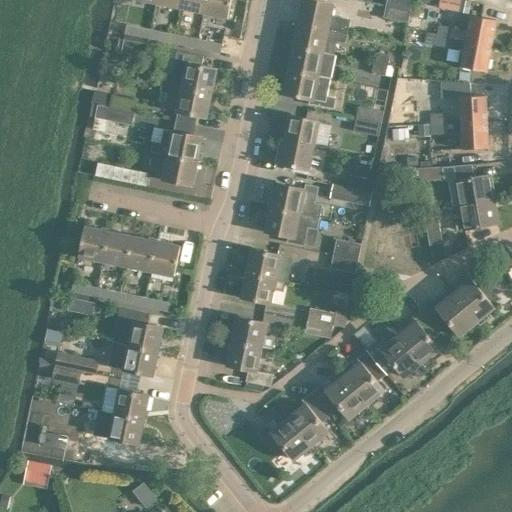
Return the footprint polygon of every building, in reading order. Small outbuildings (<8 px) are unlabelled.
[(204,0),(203,6),(228,11),(229,0),(204,0)] [(301,0),(298,15),(347,25),(350,12),(331,8),(332,0),(301,0)] [(410,3),(395,0),(384,0),(383,10),(408,16),(410,3)] [(466,34),(491,39),(496,13),(470,8),(468,23),(466,34)] [(298,15),(293,39),(333,47),(336,34),(345,36),(347,25),(298,15)] [(149,32),(151,23),(126,18),(125,27),(149,32)] [(437,18),(435,27),(435,28),(452,31),(453,21),(437,18)] [(453,21),(452,31),(466,34),(468,23),(453,21)] [(151,23),(149,32),(173,37),(174,28),(151,23)] [(217,23),(214,35),(233,40),(236,27),(217,23)] [(450,41),(452,31),(435,28),(435,27),(426,26),(424,37),(450,41)] [(174,28),(173,37),(196,41),(198,33),(174,28)] [(146,50),(149,38),(124,32),(121,45),(146,50)] [(198,33),(196,41),(220,46),(222,38),(198,33)] [(491,39),(466,34),(461,60),(486,64),(491,39)] [(335,48),(333,47),(293,39),(288,62),(330,71),(335,48)] [(203,49),(177,44),(172,66),(160,63),(158,75),(162,76),(211,86),(217,62),(201,58),(203,49)] [(375,46),(374,55),(387,58),(389,48),(375,46)] [(385,68),(387,58),(374,55),(372,66),(385,68)] [(283,86),(308,92),(307,97),(309,97),(309,96),(332,102),(334,91),(326,89),(330,71),(288,62),(283,86)] [(162,76),(161,83),(168,85),(164,101),(177,104),(206,111),(211,86),(162,76)] [(106,87),(103,99),(109,100),(110,100),(112,88),(106,87)] [(112,88),(110,100),(135,105),(137,93),(112,88)] [(461,116),(487,114),(485,88),(459,90),(461,116)] [(95,111),(107,113),(132,118),(135,105),(110,100),(109,100),(103,99),(98,98),(95,111)] [(358,99),(356,112),(381,117),(383,104),(358,99)] [(429,107),(430,117),(447,116),(447,106),(429,107)] [(330,118),(319,116),(319,114),(289,108),(284,132),(314,138),(315,135),(326,138),(330,118)] [(378,129),(381,117),(356,112),(353,124),(378,129)] [(487,114),(461,116),(462,142),(488,140),(487,114)] [(448,127),(447,116),(430,117),(430,128),(448,127)] [(146,117),(145,133),(156,134),(158,118),(146,117)] [(428,117),(417,118),(418,130),(428,129),(428,117)] [(404,121),(392,122),(392,133),(404,132),(404,121)] [(203,130),(173,124),(163,122),(161,136),(153,135),(151,144),(168,148),(198,154),(203,130)] [(309,162),(314,138),(284,132),(279,155),(309,162)] [(192,178),(198,154),(168,148),(163,172),(192,178)] [(417,149),(406,150),(407,159),(417,158),(417,149)] [(148,166),(98,156),(96,168),(145,178),(148,166)] [(472,157),(441,160),(419,161),(419,174),(443,173),(449,176),(452,199),(461,198),(462,198),(494,192),(490,168),(474,171),(472,157)] [(349,168),(347,180),(372,186),(374,173),(349,168)] [(273,186),(270,200),(319,210),(322,198),(315,196),(318,179),(305,176),(304,182),(275,176),(274,177),(272,177),(269,179),(268,183),(270,186),(273,186)] [(369,198),(372,186),(347,180),(333,177),(330,190),(369,198)] [(498,216),(494,192),(462,198),(461,198),(464,214),(456,216),(457,223),(498,216)] [(265,224),(286,228),(285,233),(302,236),(305,218),(317,221),(319,210),(270,200),(268,209),(266,209),(263,211),(261,219),(263,222),(265,222),(265,224)] [(439,212),(426,214),(430,239),(443,237),(439,212)] [(103,254),(109,224),(85,219),(79,249),(103,254)] [(109,224),(103,254),(126,259),(132,229),(109,224)] [(132,229),(126,259),(150,263),(156,234),(132,229)] [(156,234),(150,263),(174,268),(180,239),(156,234)] [(333,248),(358,253),(360,241),(335,236),(333,248)] [(287,264),(279,262),(282,248),(251,241),(246,266),(285,274),(287,264)] [(333,248),(330,261),(348,264),(355,266),(358,253),(333,248)] [(473,272),(455,286),(477,314),(495,300),(488,292),(497,284),(478,261),(469,268),(473,272)] [(272,296),(274,283),(283,284),(285,274),(246,266),(241,290),(272,296)] [(376,269),(362,266),(357,289),(371,292),(376,269)] [(95,289),(97,281),(73,276),(71,284),(95,289)] [(403,303),(414,295),(402,278),(391,285),(403,303)] [(97,281),(95,289),(119,294),(120,285),(97,281)] [(120,285),(119,294),(142,299),(144,290),(120,285)] [(302,299),(302,286),(283,285),(283,298),(302,299)] [(433,294),(423,301),(443,326),(453,318),(460,328),(477,314),(455,286),(438,300),(433,294)] [(70,290),(70,291),(67,303),(92,309),(95,296),(70,290)] [(144,290),(142,299),(167,305),(169,295),(144,290)] [(163,321),(147,317),(149,307),(120,301),(113,334),(158,344),(163,321)] [(344,320),(347,305),(336,302),(335,306),(310,301),(308,313),(332,318),(344,320)] [(418,313),(400,327),(423,356),(440,342),(434,334),(443,326),(423,301),(414,309),(418,313)] [(380,305),(372,312),(375,316),(379,312),(386,320),(390,316),(380,305)] [(274,330),(264,327),(267,316),(237,310),(231,334),(262,340),(262,339),(272,341),(274,330)] [(330,330),(332,318),(308,313),(305,326),(330,330)] [(379,335),(368,343),(388,367),(398,359),(406,370),(423,356),(400,327),(383,341),(379,335)] [(107,358),(123,362),(153,368),(158,344),(113,334),(107,358)] [(257,364),(262,340),(231,334),(226,358),(248,363),(246,375),(263,378),(271,380),(273,367),(257,364)] [(362,355),(344,369),(367,397),(385,383),(378,375),(388,367),(368,343),(358,351),(362,355)] [(56,358),(80,363),(81,363),(81,364),(96,367),(99,354),(59,346),(57,354),(56,358)] [(40,355),(39,362),(55,366),(56,358),(40,355)] [(78,376),(81,364),(81,363),(80,363),(56,358),(55,366),(54,371),(78,376)] [(322,377),(313,385),(332,409),(342,401),(350,411),(367,397),(344,369),(327,383),(322,377)] [(246,375),(244,381),(262,385),(263,378),(246,375)] [(119,382),(109,380),(104,404),(114,406),(144,412),(149,388),(119,382)] [(307,397),(289,411),(312,439),(329,425),(322,417),(332,409),(313,385),(303,392),(307,397)] [(59,386),(57,394),(73,398),(75,390),(59,386)] [(139,436),(144,412),(114,406),(109,430),(139,436)] [(295,453),(312,439),(289,411),(272,425),(267,419),(258,427),(277,450),(287,442),(295,453)] [(42,424),(40,437),(65,442),(67,429),(42,424)] [(28,453),(27,454),(23,476),(48,481),(52,459),(52,458),(28,453)] [(1,487),(0,489),(0,499),(7,502),(10,490),(1,487)]
